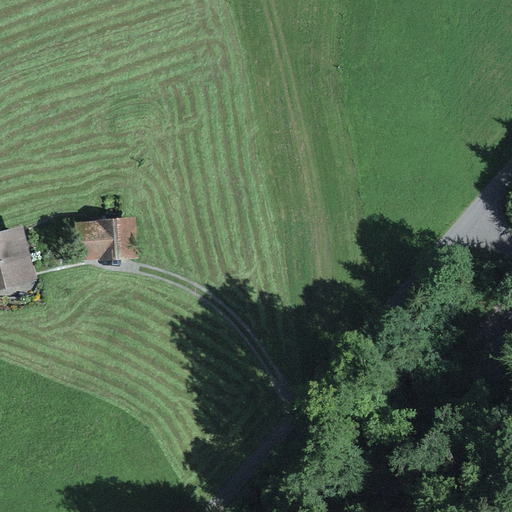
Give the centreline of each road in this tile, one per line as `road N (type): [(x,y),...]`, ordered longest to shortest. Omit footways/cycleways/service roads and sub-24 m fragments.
road 1 (residential): [(212,511),(511,169)]
road 2 (track): [(299,412),(228,314),(160,274),(112,265)]
